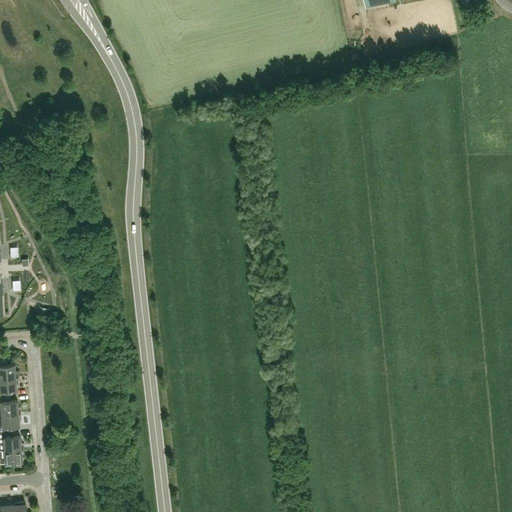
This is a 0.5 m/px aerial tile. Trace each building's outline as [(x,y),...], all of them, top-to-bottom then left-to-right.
[(0,376),(17,375),(17,369),(15,369),(14,362),(0,363),(0,376)] [(18,382),(17,375),(0,376),(0,389),(16,388),(16,382),(18,382)] [(17,399),(0,400),(0,397),(0,409),(0,413),(20,411),(20,405),(18,405),(17,399)] [(0,431),(2,431),(2,426),(19,424),(19,418),(21,418),(20,411),(0,413),(0,412),(0,431)] [(0,449),(23,447),(23,441),(21,441),(20,434),(2,436),(2,431),(0,431),(0,449)] [(24,454),(23,447),(0,449),(0,462),(22,460),(22,454),(24,454)] [(17,503),(13,503),(13,511),(26,511),(26,502),(24,502),(24,501),(17,501),(17,503)] [(13,511),(13,503),(0,504),(1,511),(0,511),(13,511)]
